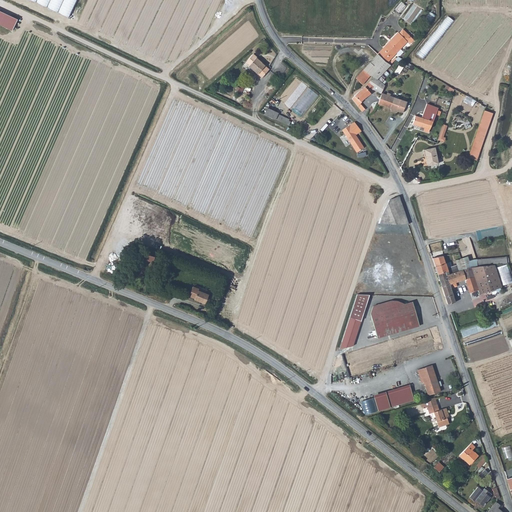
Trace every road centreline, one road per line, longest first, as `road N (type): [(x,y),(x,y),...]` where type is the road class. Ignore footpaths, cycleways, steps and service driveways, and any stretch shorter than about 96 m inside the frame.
road 1 (unclassified): [(511,511),(386,158),(344,103),(267,28),(258,0)]
road 2 (tertiary): [(465,511),(265,357),(162,305),(0,241)]
road 3 (track): [(0,3),(399,187)]
road 4 (track): [(322,389),(388,192),(399,187)]
road 5 (track): [(511,155),(509,166),(487,175),(402,192)]
